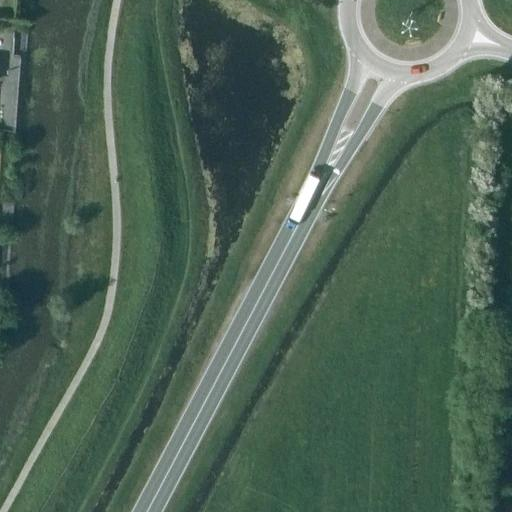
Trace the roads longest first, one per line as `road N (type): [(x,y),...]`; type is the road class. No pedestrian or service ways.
road 1 (secondary): [(306,209),(148,511)]
road 2 (secondary): [(306,209),(398,74)]
road 3 (secondary): [(363,56),(306,209)]
